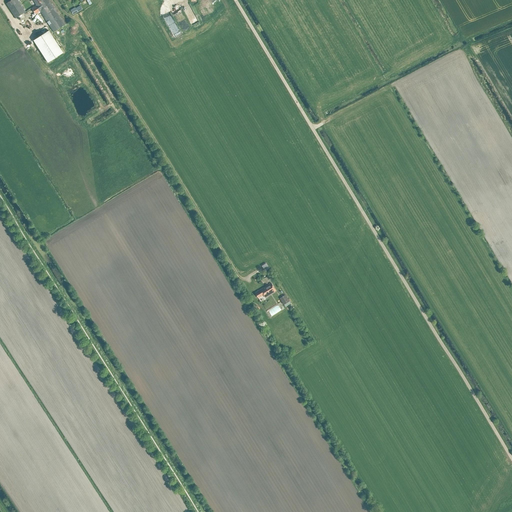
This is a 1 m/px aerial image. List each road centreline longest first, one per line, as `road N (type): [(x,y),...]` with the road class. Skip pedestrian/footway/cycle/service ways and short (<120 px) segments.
road 1 (track): [(233,0),(511,460)]
road 2 (track): [(238,276),(80,22),(56,0)]
